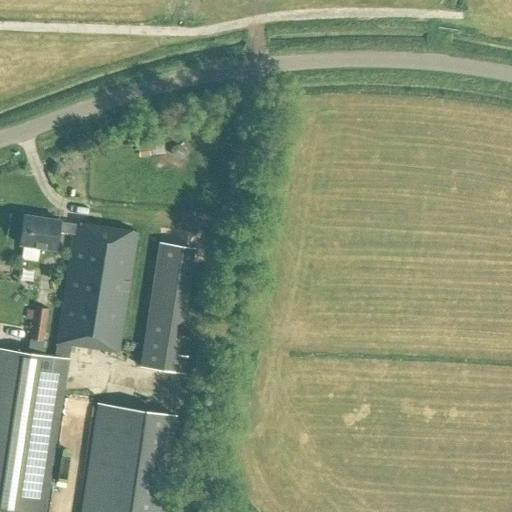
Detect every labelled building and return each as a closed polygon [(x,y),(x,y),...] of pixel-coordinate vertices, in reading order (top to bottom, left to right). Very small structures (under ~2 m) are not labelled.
[(56,341),(57,341),(54,356),(0,348),(0,508),(23,511),(44,511),(70,344),(118,351),(137,234),(75,224),(75,225),(58,223),(59,220),(23,215),(19,244),(22,244),(20,258),(34,261),(36,246),(54,249),(57,229),(74,232),(56,341)] [(149,248),(142,324),(172,327),(179,251),(149,248)] [(28,339),(42,341),(46,310),(33,308),(28,339)] [(141,349),(138,366),(184,373),(186,355),(141,349)] [(159,511),(174,415),(98,404),(81,511),(159,511)]
